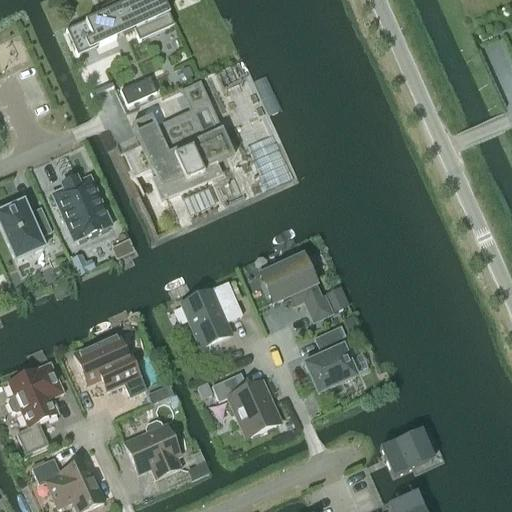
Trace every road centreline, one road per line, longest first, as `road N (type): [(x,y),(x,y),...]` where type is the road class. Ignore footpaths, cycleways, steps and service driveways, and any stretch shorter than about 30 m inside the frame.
road 1 (residential): [(375,0),(511,304)]
road 2 (residential): [(0,169),(113,118)]
